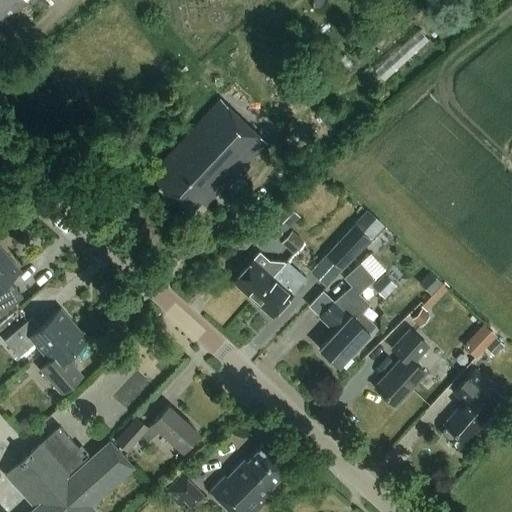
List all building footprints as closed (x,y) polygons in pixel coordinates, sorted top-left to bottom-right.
[(35,0),(0,0),(0,23),(26,0),(27,0),(31,4),(35,0)] [(163,175),(154,185),(188,217),(201,204),(205,208),(220,192),(221,194),(267,145),(220,101),(204,118),(157,170),(163,175)] [(284,237),(300,220),(285,206),(269,223),(284,237)] [(368,213),(327,257),(342,271),(384,227),(368,213)] [(282,244),(294,254),(303,243),(291,234),(282,244)] [(233,283),(253,301),(273,278),(272,277),(284,264),(283,262),(270,262),(260,253),(233,283)] [(8,283),(20,273),(4,254),(0,257),(0,317),(22,298),(8,283)] [(293,296),(292,295),(305,279),(286,262),(284,264),(272,277),(273,278),(253,301),(273,319),(293,296)] [(336,333),(320,349),(327,356),(326,358),(333,365),(335,363),(338,367),(370,336),(367,333),(375,326),(361,313),(368,305),(357,294),(373,280),(359,264),(343,279),(351,286),(334,302),(319,317),(336,333)] [(418,283),(430,295),(441,283),(428,271),(418,283)] [(371,287),(384,298),(395,286),(383,275),(371,287)] [(33,343),(42,353),(73,325),(60,309),(39,327),(31,318),(5,341),(18,356),(33,343)] [(420,310),(411,320),(419,328),(428,317),(420,310)] [(73,325),(42,353),(49,362),(40,370),(62,395),(82,377),(67,359),(87,341),(73,325)] [(414,364),(429,348),(410,330),(392,350),(401,359),(374,389),(395,408),(426,375),(414,364)] [(472,337),(462,346),(475,359),(484,350),(472,337)] [(484,347),(493,356),(504,346),(495,337),(484,347)] [(504,400),(493,389),(494,388),(475,371),(454,394),(464,403),(443,425),(446,427),(442,431),(442,436),(450,442),(454,442),(457,438),(464,445),(494,412),(504,400)] [(200,433),(167,404),(152,421),(153,422),(149,427),(136,416),(116,439),(126,451),(141,435),(148,441),(157,430),(182,453),(200,433)] [(17,424),(26,434),(36,426),(27,416),(17,424)] [(108,442),(85,463),(83,461),(88,456),(80,447),(78,449),(59,428),(11,470),(21,482),(15,487),(35,510),(33,511),(96,511),(90,505),(132,468),(108,442)] [(283,475),(259,451),(247,463),(244,460),(212,492),(232,511),(255,511),(274,493),(269,489),(283,475)] [(185,476),(168,489),(191,511),(206,497),(185,476)]
